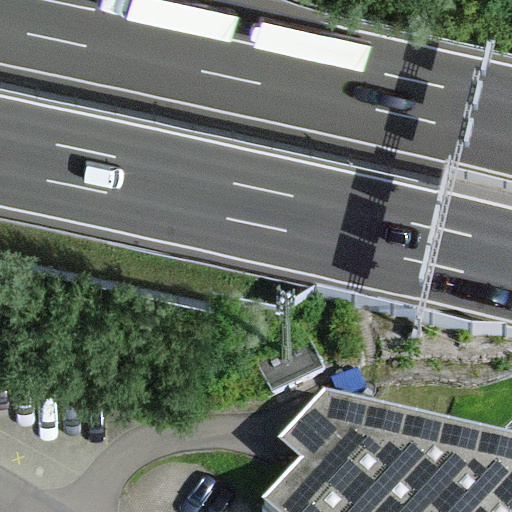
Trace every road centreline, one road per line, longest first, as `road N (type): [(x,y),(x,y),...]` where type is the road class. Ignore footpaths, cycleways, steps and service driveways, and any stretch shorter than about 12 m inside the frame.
road 1 (motorway): [(511,121),(0,6)]
road 2 (motorway): [(0,151),(511,264)]
road 3 (unknown): [(65,511),(94,478),(159,438),(283,421)]
